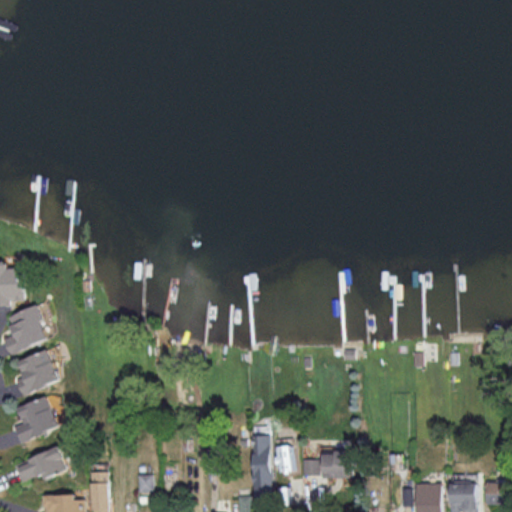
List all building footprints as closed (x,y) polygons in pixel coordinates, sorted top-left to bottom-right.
[(27,299),(26,267),(8,267),(8,260),(0,260),(0,305),(13,305),(12,299),(27,299)] [(50,340),(39,305),(11,314),(14,324),(10,325),(14,334),(6,337),(11,353),(50,340)] [(19,378),(26,394),(62,379),(50,348),(20,360),(27,375),(19,378)] [(61,426),(49,395),(19,406),(25,422),(18,425),(24,440),(61,426)] [(273,433),(255,434),(257,497),(275,496),(273,433)] [(280,471),(298,469),(296,444),(277,446),(280,471)] [(16,462),(23,481),(44,473),(45,478),(70,469),(62,446),(16,462)] [(352,476),(351,450),(324,450),(324,458),(305,458),(305,474),(326,473),(326,476),(352,476)] [(93,471),(94,511),(112,511),(111,470),(93,471)] [(140,492),(155,491),(154,473),(139,473),(140,492)] [(488,503),(511,503),(511,480),(487,480),(488,503)] [(445,511),(445,481),(419,482),(419,511),(445,511)] [(452,511),(462,511),(457,511),(457,502),(465,502),(464,511),(479,511),(480,481),(453,481),(452,511)] [(88,511),(88,498),(78,498),(77,493),(45,494),(46,511),(88,511)] [(253,511),(253,494),(240,494),(240,511),(253,511)]
